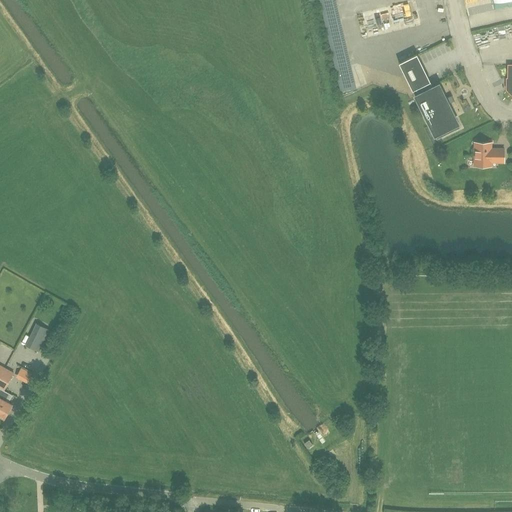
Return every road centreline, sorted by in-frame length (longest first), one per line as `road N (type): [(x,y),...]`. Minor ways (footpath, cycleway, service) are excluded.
road 1 (unclassified): [(191,507),(172,496),(9,467)]
road 2 (unclassified): [(451,0),(484,96),(511,116)]
